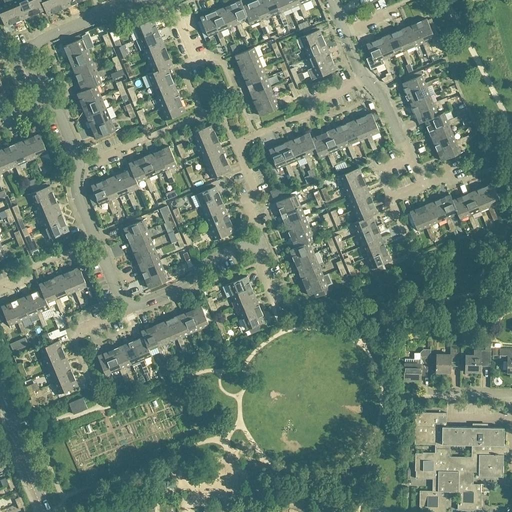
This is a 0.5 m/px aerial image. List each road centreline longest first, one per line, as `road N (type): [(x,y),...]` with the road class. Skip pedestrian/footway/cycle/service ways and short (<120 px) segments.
road 1 (residential): [(43,97),(23,48),(139,0)]
road 2 (residential): [(125,311),(77,199),(77,167)]
road 3 (residential): [(365,79),(234,144)]
road 4 (residential): [(251,243),(125,311)]
road 5 (residential): [(421,186),(365,79)]
road 6 (residential): [(251,243),(261,239),(246,202),(257,197),(234,144)]
